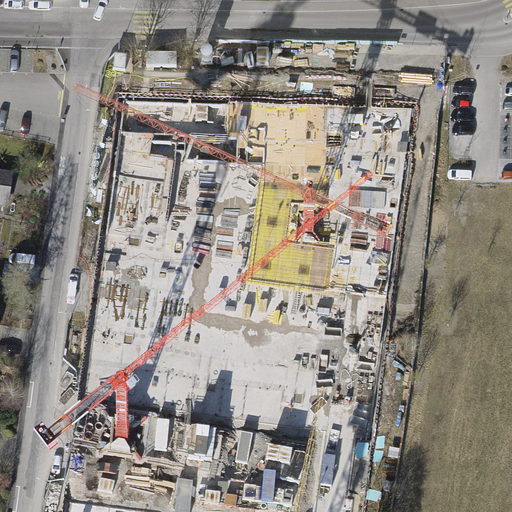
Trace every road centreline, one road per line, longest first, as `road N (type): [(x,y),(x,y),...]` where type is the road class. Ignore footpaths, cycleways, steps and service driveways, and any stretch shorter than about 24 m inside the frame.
road 1 (tertiary): [(86,22),(443,26),(511,16)]
road 2 (residential): [(31,437),(86,22)]
road 3 (residential): [(31,437),(317,476)]
